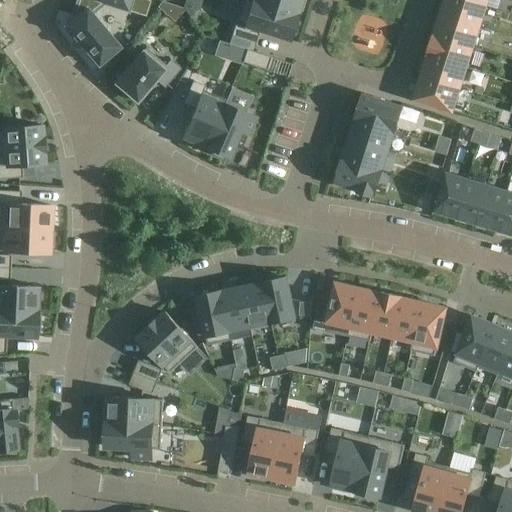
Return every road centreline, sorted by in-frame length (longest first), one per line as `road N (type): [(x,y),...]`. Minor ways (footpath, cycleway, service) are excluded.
road 1 (residential): [(74,366),(107,349),(140,313),(188,281),(310,258),(340,227)]
road 2 (residential): [(74,366),(91,213),(78,106)]
road 3 (residential): [(78,106),(218,196),(283,216)]
road 4 (residential): [(252,511),(70,479)]
road 5 (residential): [(324,83),(396,77),(422,0)]
road 6 (residential): [(283,216),(324,83)]
road 7 (residential): [(340,227),(472,259)]
